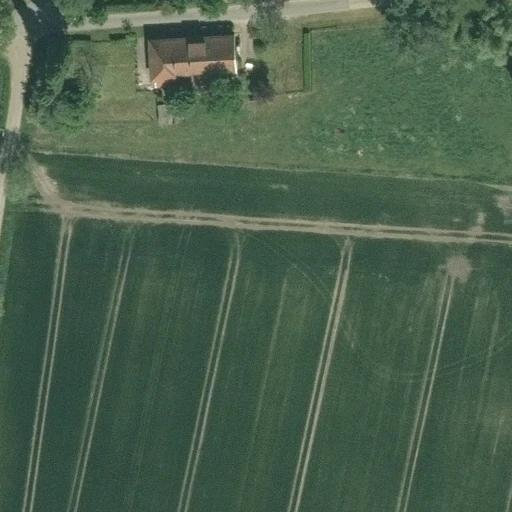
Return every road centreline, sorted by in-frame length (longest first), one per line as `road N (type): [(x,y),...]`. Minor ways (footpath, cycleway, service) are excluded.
road 1 (residential): [(412,0),(29,34)]
road 2 (unclassified): [(0,213),(29,34)]
